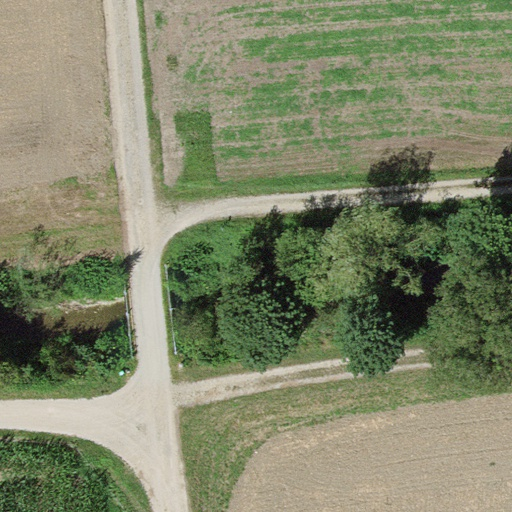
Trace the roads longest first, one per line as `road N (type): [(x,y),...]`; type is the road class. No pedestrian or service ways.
road 1 (track): [(0,418),(511,357)]
road 2 (track): [(161,511),(145,262),(114,0)]
road 3 (track): [(141,236),(511,194)]
